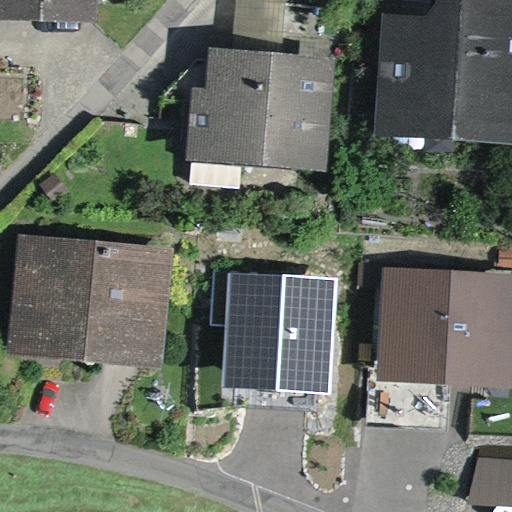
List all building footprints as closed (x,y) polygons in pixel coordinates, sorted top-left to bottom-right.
[(0,0),(0,5),(82,8),(81,0),(0,0)] [(511,126),(511,6),(452,3),(450,30),(396,25),(389,118),(511,126)] [(219,94),(197,92),(192,182),(231,186),(239,179),(241,151),(315,157),(322,69),(222,61),(219,94)] [(131,348),(136,294),(151,296),(156,254),(102,248),(102,253),(34,246),(28,301),(37,302),(33,341),(101,348),(101,345),(131,348)] [(255,274),(215,272),(214,295),(239,297),(233,407),(317,412),(324,290),(254,286),(255,274)] [(505,289),(397,282),(391,370),(500,377),(505,289)] [(511,503),(511,454),(478,453),(476,502),(511,503)]
